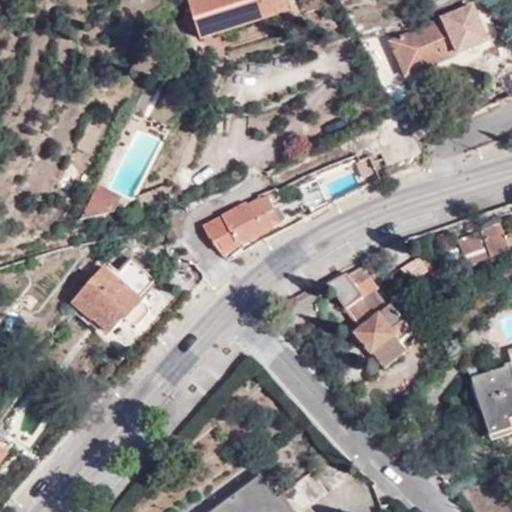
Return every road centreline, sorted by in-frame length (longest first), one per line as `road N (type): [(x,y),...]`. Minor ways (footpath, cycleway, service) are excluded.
road 1 (secondary): [(227,310),(309,243),(511,164)]
road 2 (residential): [(227,310),(431,511)]
road 3 (secondary): [(51,511),(227,310)]
